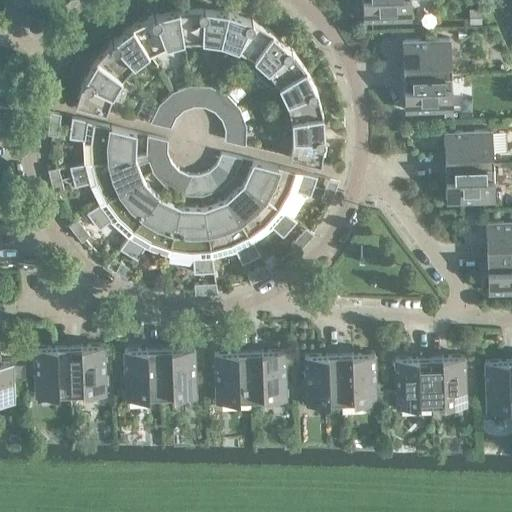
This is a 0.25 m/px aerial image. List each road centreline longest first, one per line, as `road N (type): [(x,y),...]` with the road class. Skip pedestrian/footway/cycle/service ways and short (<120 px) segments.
road 1 (residential): [(103,285),(52,229),(31,176),(30,124),(46,58)]
road 2 (residential): [(465,317),(298,311),(275,287)]
road 3 (residential): [(359,176),(364,137),(355,80),(329,31),(295,0)]
road 4 (residential): [(465,317),(461,295),(434,254),(381,184),(359,176)]
road 5 (residential): [(275,287),(206,313),(157,308),(103,285)]
road 6 (residential): [(275,287),(335,232),(359,176)]
